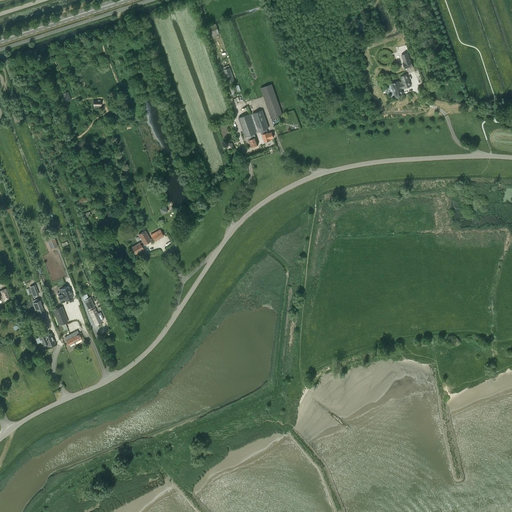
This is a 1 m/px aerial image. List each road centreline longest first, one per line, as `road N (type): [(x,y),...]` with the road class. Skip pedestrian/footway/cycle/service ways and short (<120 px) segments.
road 1 (track): [(0,468),(37,432),(117,397),(170,358),(245,241),(280,212),(391,182),(511,178)]
road 2 (tertiary): [(0,440),(40,410),(127,368),(175,316),(227,236),(297,184),(372,163),(511,159)]
road 3 (unclassified): [(0,49),(149,0)]
road 4 (primary): [(0,40),(123,0)]
